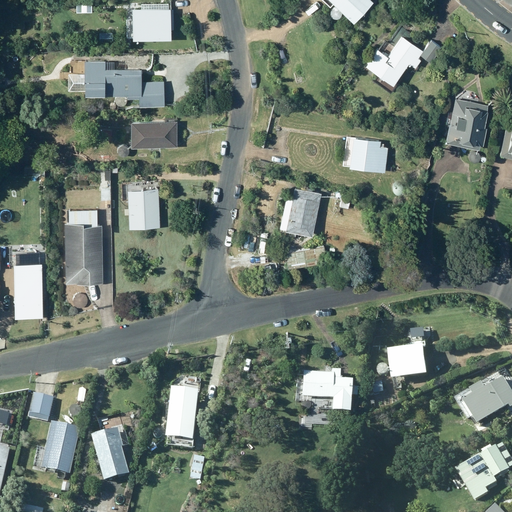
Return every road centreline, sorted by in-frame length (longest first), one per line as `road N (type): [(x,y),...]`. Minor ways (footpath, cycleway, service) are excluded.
road 1 (unclassified): [(226,0),(243,89),(212,320)]
road 2 (residential): [(511,295),(459,276),(212,320)]
road 3 (residential): [(212,320),(0,365)]
